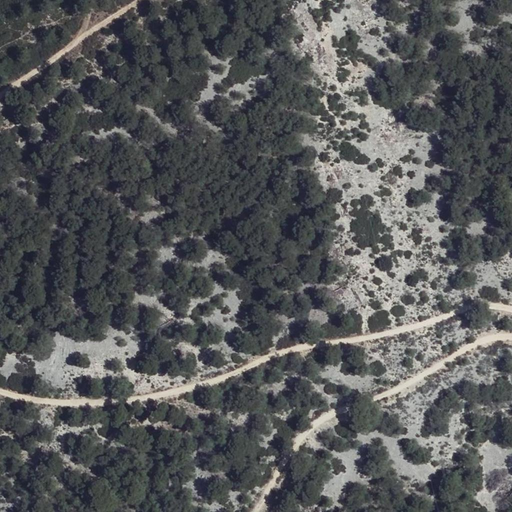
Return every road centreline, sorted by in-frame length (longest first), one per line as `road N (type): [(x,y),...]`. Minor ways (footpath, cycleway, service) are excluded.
road 1 (track): [(511,309),(482,302),(116,400),(40,402),(0,387)]
road 2 (track): [(248,511),(317,420),(484,339),(511,339)]
road 3 (track): [(0,96),(140,0)]
